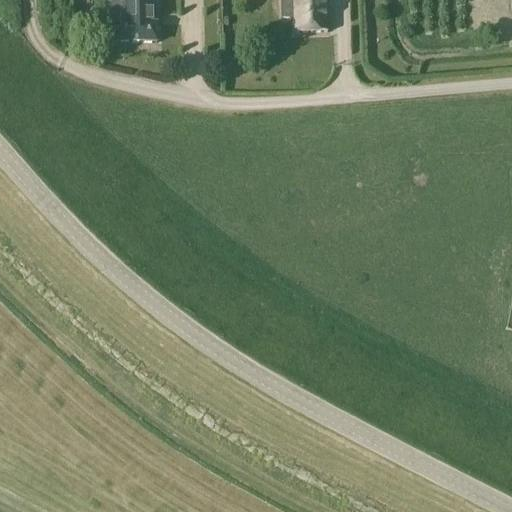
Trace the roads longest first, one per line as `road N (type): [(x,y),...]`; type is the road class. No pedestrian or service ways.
road 1 (unclassified): [(511,511),(300,401),(173,322),(76,238),(0,150)]
road 2 (unclassified): [(511,85),(203,102),(60,62)]
